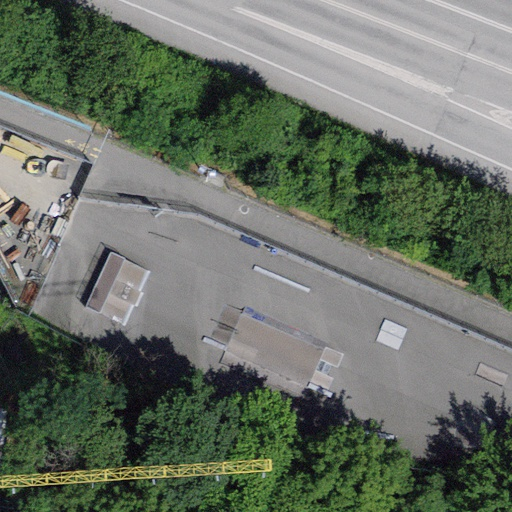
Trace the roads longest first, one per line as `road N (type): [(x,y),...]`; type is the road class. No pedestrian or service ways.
road 1 (primary): [(164,0),(511,161)]
road 2 (primary): [(211,0),(511,108)]
road 3 (primary): [(511,45),(392,0)]
